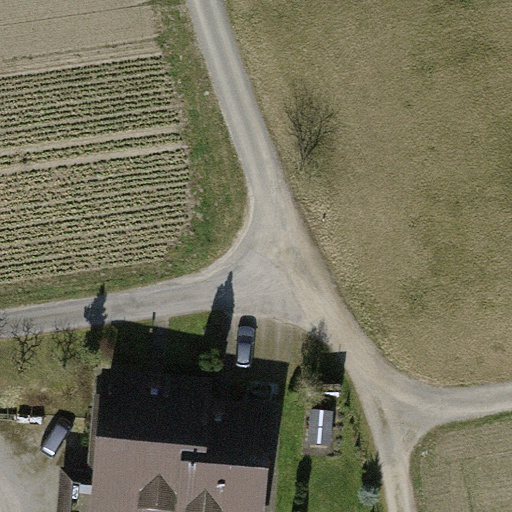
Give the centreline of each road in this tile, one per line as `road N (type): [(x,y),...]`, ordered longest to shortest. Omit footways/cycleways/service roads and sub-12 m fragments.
road 1 (track): [(203,0),(298,264),(383,397),(400,511)]
road 2 (track): [(0,324),(232,288),(298,264)]
road 3 (track): [(383,397),(511,370)]
